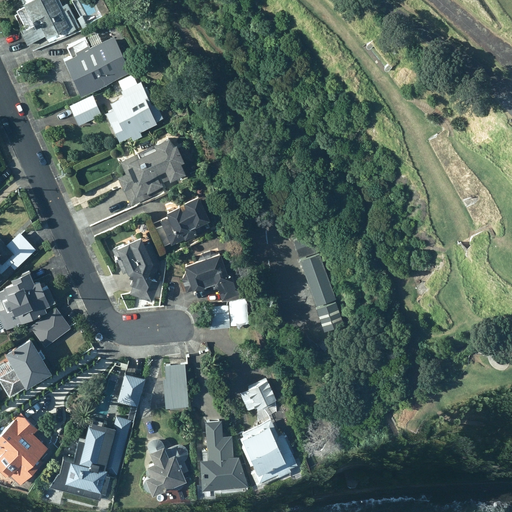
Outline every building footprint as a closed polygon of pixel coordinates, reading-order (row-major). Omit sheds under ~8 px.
[(18,27),(25,44),(62,27),(64,32),(84,23),(81,14),(74,17),(66,1),(59,4),(57,0),(20,0),(19,1),(21,6),(14,9),(21,26),(18,27)] [(65,58),(81,92),(130,70),(114,35),(89,47),(86,40),(67,48),(71,56),(65,58)] [(371,40),(365,45),(367,48),(384,68),(386,71),(392,67),(371,40)] [(109,102),(101,105),(114,134),(126,128),(129,134),(138,130),(135,124),(160,113),(154,101),(148,100),(147,97),(148,91),(145,83),(142,84),(139,79),(135,80),(132,72),(117,79),(120,86),(118,86),(120,90),(106,96),(109,102)] [(100,113),(91,93),(67,102),(76,123),(100,113)] [(149,138),(151,142),(116,156),(121,168),(114,171),(127,203),(150,194),(147,187),(172,176),(170,172),(181,168),(177,156),(180,155),(173,138),(169,139),(165,131),(149,138)] [(160,226),(169,244),(215,225),(200,190),(185,196),(187,201),(183,203),(181,198),(166,204),(169,211),(163,214),(167,223),(160,226)] [(166,250),(150,216),(144,219),(160,253),(166,250)] [(0,275),(2,274),(0,271),(0,267),(7,261),(12,266),(14,263),(15,265),(31,250),(30,248),(33,245),(18,229),(4,241),(0,236),(0,275)] [(138,234),(136,231),(111,242),(125,271),(128,273),(125,280),(131,282),(128,291),(149,301),(159,279),(155,277),(157,271),(153,269),(158,258),(145,231),(138,234)] [(312,232),(293,238),(300,258),(318,252),(312,232)] [(218,252),(216,246),(180,258),(185,272),(179,275),(183,288),(201,282),(200,281),(207,278),(209,282),(214,280),(219,297),(240,290),(225,250),(218,252)] [(320,252),(301,259),(317,305),(336,298),(320,252)] [(0,304),(0,327),(43,308),(41,303),(52,298),(45,283),(39,286),(35,276),(30,278),(29,275),(31,275),(27,265),(15,270),(16,273),(12,275),(13,278),(7,281),(6,278),(0,280),(0,283),(0,284),(0,301),(1,304),(0,304)] [(205,305),(207,326),(246,323),(244,300),(227,301),(226,304),(205,305)] [(337,302),(316,309),(323,329),(344,322),(337,302)] [(69,326),(54,307),(29,326),(45,345),(69,326)] [(0,371),(0,382),(7,394),(47,368),(38,355),(41,353),(37,347),(35,348),(25,332),(0,346),(0,347),(7,359),(0,362),(0,371),(0,372),(0,371)] [(186,403),(183,360),(161,362),(163,375),(161,375),(163,405),(186,403)] [(147,377),(124,372),(117,404),(140,409),(147,377)] [(246,387),(239,390),(247,408),(259,403),(260,404),(270,400),(269,398),(274,396),(264,375),(244,384),(246,387)] [(35,435),(30,430),(34,425),(18,408),(0,426),(0,469),(5,474),(7,471),(18,482),(40,458),(35,454),(44,444),(35,435)] [(195,452),(197,485),(245,483),(236,451),(230,451),(229,428),(219,429),(218,411),(199,412),(202,452),(195,452)] [(406,414),(395,422),(398,428),(402,435),(406,432),(409,430),(411,423),(406,414)] [(59,451),(52,481),(108,496),(114,472),(100,468),(112,422),(85,415),(80,434),(74,433),(68,453),(59,451)] [(249,468),(255,483),(289,469),(287,465),(295,462),(290,451),(293,450),(285,432),(282,433),(281,430),(276,432),(269,415),(237,428),(253,467),(249,468)] [(160,439),(160,440),(159,438),(159,437),(158,437),(157,436),(156,435),(154,435),(153,435),(152,435),(151,435),(150,436),(149,436),(148,437),(147,438),(147,439),(146,440),(146,442),(146,443),(146,444),(146,445),(145,446),(149,457),(142,460),(146,470),(140,472),(142,477),(141,477),(141,478),(140,479),(140,480),(140,481),(140,483),(140,484),(141,485),(141,486),(142,486),(143,487),(144,488),(145,488),(146,488),(147,488),(148,489),(168,481),(169,482),(169,483),(170,484),(171,485),(172,485),(173,486),(175,486),(176,486),(177,485),(178,485),(179,484),(180,484),(181,483),(181,482),(182,481),(182,479),(182,478),(182,477),(182,476),(180,470),(186,467),(182,459),(184,458),(185,457),(186,455),(186,454),(187,453),(187,451),(187,449),(187,448),(186,446),(185,445),(185,444),(183,443),(182,442),(181,441),(179,441),(178,441),(176,441),(175,441),(173,442),(172,443),(163,446),(160,439)]
